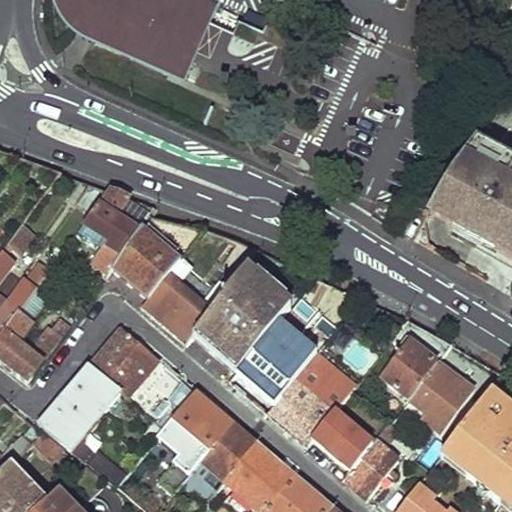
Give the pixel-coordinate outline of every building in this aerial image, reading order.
[(214,23),(223,0),(58,0),(63,10),(79,26),(92,32),(156,60),(191,75),(195,66),(205,43),(214,23)] [(511,166),(474,145),(427,216),(511,263),(511,166)] [(110,198),(81,238),(105,255),(91,273),(106,284),(111,278),(152,224),(158,217),(137,208),(110,198)] [(152,224),(111,278),(147,307),(171,279),(181,268),(206,237),(152,224)] [(24,226),(10,246),(23,256),(37,236),(24,226)] [(36,268),(25,281),(41,292),(63,263),(66,259),(55,250),(40,271),(36,268)] [(0,263),(0,348),(20,322),(35,302),(38,296),(22,284),(4,308),(0,305),(0,287),(13,272),(1,262),(0,263)] [(147,307),(141,314),(182,350),(188,343),(219,305),(211,298),(200,312),(176,291),(189,276),(181,268),(171,279),(147,307)] [(10,297),(23,277),(13,271),(1,291),(10,297)] [(288,315),(243,277),(219,305),(188,343),(235,383),(280,326),(288,315)] [(46,310),(35,302),(20,322),(32,330),(46,310)] [(20,322),(0,348),(0,372),(26,393),(70,333),(58,325),(42,347),(39,344),(28,359),(16,351),(32,330),(20,322)] [(235,383),(229,391),(266,423),(306,373),(296,364),(283,381),(265,364),(291,334),(280,326),(235,383)] [(408,352),(381,386),(408,408),(450,354),(426,341),(406,330),(396,342),(408,352)] [(116,336),(86,373),(119,400),(126,405),(155,368),(116,336)] [(450,354),(408,408),(425,422),(420,428),(436,441),(468,402),(481,412),(501,385),(470,367),(450,354)] [(86,373),(69,395),(102,420),(119,400),(86,373)] [(306,373),(266,423),(306,457),(313,448),(333,423),(346,407),(337,401),(325,415),(304,398),(317,382),(306,373)] [(481,412),(445,456),(472,477),(466,485),(499,511),(501,511),(506,505),(511,509),(511,392),(501,385),(481,412)] [(69,395),(65,399),(98,425),(102,420),(69,395)] [(65,399),(37,432),(117,497),(125,487),(78,449),(98,425),(65,399)] [(184,457),(156,491),(173,504),(182,493),(233,432),(194,400),(178,419),(164,437),(162,439),(184,457)] [(150,425),(156,430),(164,437),(178,419),(169,411),(168,412),(163,408),(150,425)] [(333,423),(313,448),(351,479),(370,455),(333,423)] [(156,430),(147,441),(156,448),(162,439),(164,437),(156,430)] [(351,479),(343,489),(366,508),(397,470),(382,457),(397,439),(389,431),(370,455),(351,479)] [(191,501),(194,498),(210,510),(224,491),(256,451),(233,432),(182,493),(191,501)] [(44,444),(34,454),(51,470),(62,459),(44,444)] [(2,468),(0,466),(0,488),(11,477),(32,455),(23,447),(2,468)] [(256,451),(224,491),(247,511),(272,511),(295,484),(256,451)] [(472,477),(445,456),(439,464),(466,485),(472,477)] [(86,511),(106,493),(84,476),(64,496),(79,511),(86,511)] [(46,511),(11,477),(0,488),(0,511),(46,511)] [(326,511),(295,484),(272,511),(326,511)] [(417,492),(413,497),(431,510),(434,506),(417,492)] [(413,497),(401,511),(432,511),(431,510),(413,497)]
